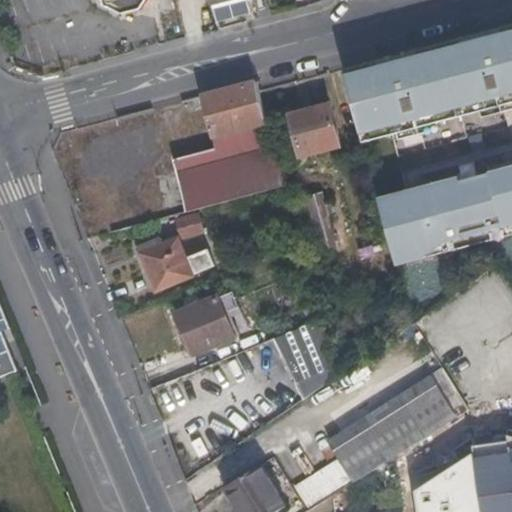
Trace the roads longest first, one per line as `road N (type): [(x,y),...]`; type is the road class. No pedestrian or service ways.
road 1 (tertiary): [(0,160),(150,511)]
road 2 (tertiary): [(359,26),(0,114)]
